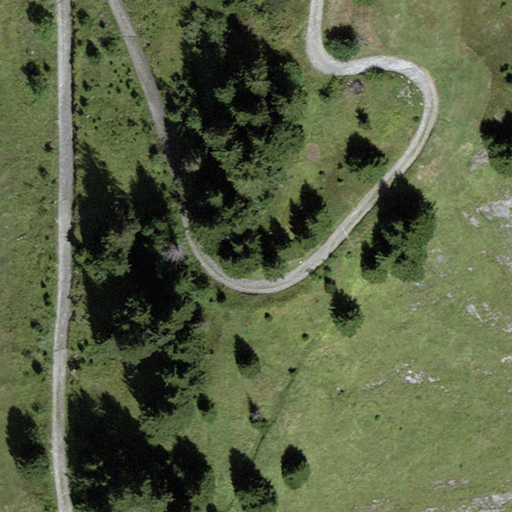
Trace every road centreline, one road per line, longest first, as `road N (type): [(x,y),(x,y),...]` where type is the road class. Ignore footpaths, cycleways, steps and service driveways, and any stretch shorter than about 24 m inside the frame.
road 1 (track): [(315,0),(312,38),(321,62),(336,73),(391,67),(419,81),(424,130),(311,265),(261,286),(231,283),(214,268),(128,0)]
road 2 (track): [(69,0),(77,173),(73,511)]
